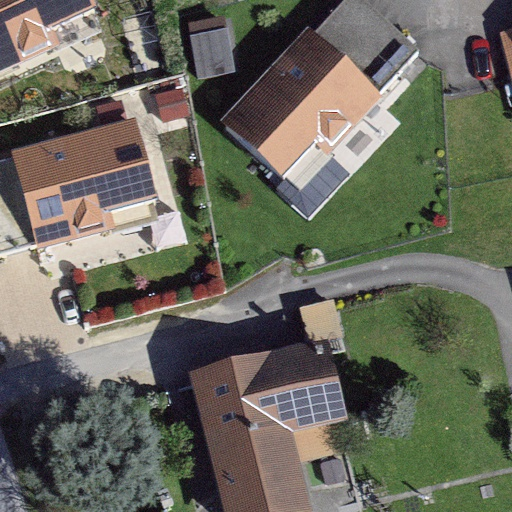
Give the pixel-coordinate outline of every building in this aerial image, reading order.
[(49,37),(93,17),(84,0),(0,0),(0,73),(54,48),(49,37)] [(276,74),(225,129),(283,183),(316,148),(325,156),(376,101),(375,100),(417,55),(358,0),(348,0),(311,40),(310,39),(285,66),(291,71),(283,80),(276,74)] [(511,34),(502,36),(511,73),(511,34)] [(221,35),(192,41),(199,80),(228,75),(221,35)] [(179,93),(157,99),(163,122),(186,116),(179,93)] [(108,220),(154,207),(134,130),(62,149),(64,157),(52,161),(50,153),(14,162),(15,164),(0,167),(0,258),(37,248),(38,250),(111,230),(108,220)] [(196,386),(193,386),(194,390),(196,389),(228,511),(301,511),(282,435),(299,430),(307,462),(342,453),(334,422),(337,421),(322,354),(262,370),(259,356),(233,363),(237,376),(197,387),(196,386)]
